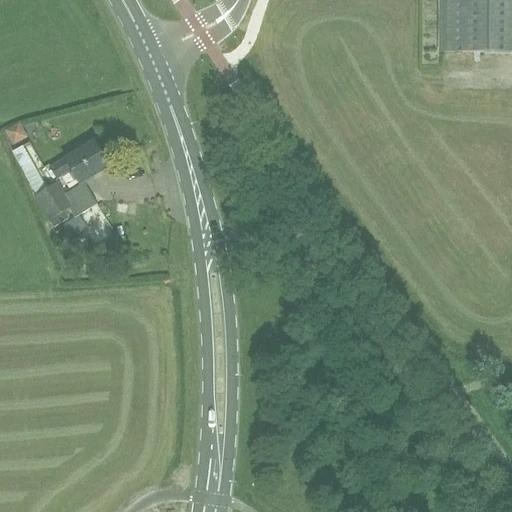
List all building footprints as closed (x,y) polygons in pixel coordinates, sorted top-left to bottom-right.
[(511,0),(443,0),(444,52),(511,52),(511,0)] [(20,124),(5,132),(14,147),(28,139),(20,124)] [(79,185),(107,167),(94,145),(79,154),(78,152),(51,169),(57,180),(71,172),(79,185)] [(37,196),(48,190),(23,146),(13,152),(37,196)] [(84,185),(66,197),(58,184),(48,190),(37,196),(33,199),(48,224),(73,208),(78,217),(97,206),(84,185)] [(87,229),(80,217),(63,227),(69,239),(87,229)] [(81,236),(71,242),(77,252),(87,246),(81,236)]
